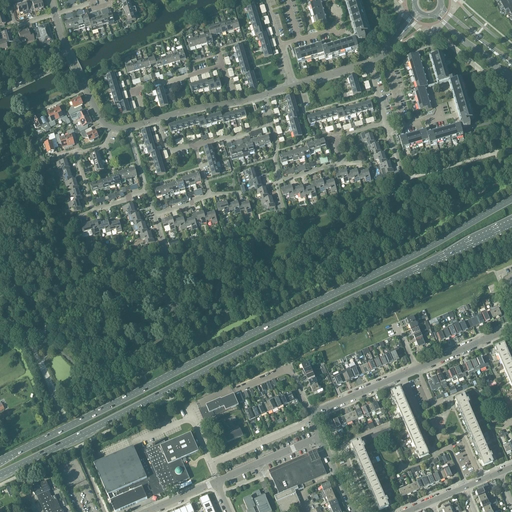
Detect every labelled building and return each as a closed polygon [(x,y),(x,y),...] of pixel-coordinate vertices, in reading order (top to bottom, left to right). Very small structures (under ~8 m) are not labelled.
[(30,0),(28,1),(31,10),(31,12),(34,11),(43,9),(41,1),(32,3),(31,0),(30,0)] [(346,0),(357,36),(356,36),(354,38),(355,40),(323,49),(321,45),(295,52),(298,63),(324,56),(325,60),(358,50),(358,49),(364,47),(362,42),(371,39),(369,33),(371,32),(361,0),(346,0)] [(312,0),(313,3),(310,3),(316,23),(321,22),(322,25),(326,24),(320,1),(323,0),(322,0),(312,0)] [(511,0),(496,0),(505,15),(508,14),(511,21),(511,0)] [(28,11),(31,10),(28,1),(25,2),(25,3),(17,6),(19,14),(23,12),(24,15),(29,13),(28,11)] [(131,3),(123,5),(125,11),(133,8),(131,3)] [(247,8),(249,14),(257,12),(255,6),(247,8)] [(126,16),(134,14),(137,13),(135,8),(133,8),(125,11),(126,16)] [(250,20),(258,17),(257,12),(249,14),(250,20)] [(108,24),(114,22),(112,14),(106,16),(108,24)] [(128,22),(126,23),(126,25),(130,24),(129,22),(132,21),(136,20),(134,14),(126,16),(128,22)] [(91,27),(90,24),(89,21),(88,16),(82,18),(85,28),(91,27)] [(73,17),(74,20),(71,21),(73,29),(74,32),(79,30),(76,20),(76,17),(73,17)] [(258,17),(250,20),(252,25),(260,23),(258,17)] [(76,20),(79,30),(85,28),(82,18),(76,20)] [(103,26),(100,18),(95,19),(98,30),(104,29),(103,26)] [(95,19),(89,21),(90,24),(91,27),(92,32),(98,30),(95,19)] [(234,31),(231,23),(231,20),(225,22),(228,32),(234,31)] [(67,31),(73,29),(71,21),(65,23),(67,31)] [(234,31),(240,29),(237,21),(231,23),(234,31)] [(228,32),(225,22),(219,23),(223,34),(228,32)] [(223,34),(219,23),(214,25),(217,36),(223,34)] [(260,23),(252,25),(254,31),(262,29),(260,23)] [(36,39),(41,38),(43,44),(52,41),(48,25),(38,28),(33,29),(36,39)] [(208,27),(209,31),(211,37),(212,37),(217,36),(214,25),(208,27)] [(263,34),(262,29),(254,31),(255,37),(258,36),(263,34)] [(0,30),(0,49),(7,47),(6,44),(13,42),(9,31),(1,33),(0,30)] [(28,30),(18,33),(21,41),(28,39),(28,42),(34,40),(32,33),(29,34),(28,30)] [(209,31),(204,33),(207,44),(207,45),(211,44),(211,43),(213,42),(212,37),(211,37),(209,31)] [(198,35),(201,46),(207,44),(204,33),(198,35)] [(260,41),(268,39),(266,33),(263,34),(258,36),(260,41)] [(201,46),(198,35),(193,36),(196,47),(201,46)] [(193,36),(187,38),(190,49),(196,47),(193,36)] [(234,47),(236,53),(244,51),(242,45),(234,47)] [(180,62),(186,60),(184,52),(183,49),(177,51),(180,62)] [(271,50),(263,53),(265,59),(273,56),(271,50)] [(171,53),(174,64),(180,62),(177,51),(171,53)] [(238,59),(246,56),(244,51),(236,53),(238,59)] [(166,57),(169,65),(174,64),(171,53),(166,54),(166,57)] [(400,139),(401,143),(403,150),(429,142),(430,146),(463,137),(463,135),(471,133),(469,127),(470,127),(468,121),(475,119),(464,79),(455,82),(454,78),(449,80),(442,54),(431,57),(439,83),(449,80),(461,119),(462,119),(463,125),(427,135),(426,131),(400,139)] [(418,54),(415,55),(408,57),(418,89),(415,90),(421,110),(425,109),(426,111),(431,110),(424,88),(427,87),(418,54)] [(154,58),(157,66),(156,66),(157,69),(163,67),(161,59),(160,56),(154,58)] [(239,65),(247,62),(246,56),(238,59),(239,65)] [(149,69),(148,68),(151,67),(148,59),(148,57),(142,58),(145,69),(145,70),(149,69)] [(161,59),(163,67),(169,65),(166,57),(161,59)] [(145,69),(142,58),(136,60),(140,71),(145,69)] [(151,67),(156,66),(157,66),(154,58),(148,59),(151,67)] [(131,62),(134,72),(140,71),(136,60),(131,62)] [(128,74),(134,72),(131,62),(125,64),(128,74)] [(247,62),(239,65),(241,70),(249,68),(247,62)] [(251,73),(249,68),(241,70),(243,76),(246,75),(251,73)] [(247,81),(255,78),(254,72),(251,73),(246,75),(247,81)] [(108,82),(116,80),(114,74),(106,76),(108,82)] [(348,78),(350,84),(358,82),(356,76),(348,78)] [(255,78),(247,81),(249,86),(257,84),(255,78)] [(208,83),(207,80),(201,82),(204,90),(209,88),(208,83)] [(216,90),(222,88),(219,80),(213,82),(216,90)] [(196,84),(198,92),(204,90),(201,82),(196,84)] [(352,90),(360,88),(358,82),(350,84),(352,90)] [(192,93),(198,92),(196,84),(190,85),(192,93)] [(259,90),(257,84),(249,86),(251,92),(259,90)] [(155,91),(157,97),(165,94),(163,88),(155,91)] [(352,90),(353,96),(361,94),(360,88),(352,90)] [(165,94),(157,97),(159,102),(167,100),(165,94)] [(285,98),(287,104),(295,101),(293,96),(285,98)] [(123,103),(123,102),(121,97),(113,99),(115,105),(120,104),(123,103)] [(69,111),(68,112),(70,115),(82,110),(81,107),(82,106),(81,105),(83,104),(82,103),(83,103),(81,99),(80,99),(80,98),(75,100),(74,99),(71,101),(72,102),(71,102),(73,106),(72,107),(71,108),(70,109),(70,110),(69,111)] [(159,102),(161,108),(169,106),(167,100),(159,102)] [(120,104),(121,109),(129,107),(128,101),(123,102),(123,103),(120,104)] [(365,103),(367,111),(373,110),(371,102),(365,103)] [(129,107),(121,109),(123,115),(131,113),(129,107)] [(53,110),(58,120),(60,119),(63,122),(68,119),(64,112),(62,114),(59,108),(57,109),(57,108),(53,110)] [(332,119),(338,117),(337,112),(336,109),(330,110),(332,119)] [(55,121),(58,120),(53,110),(49,112),(50,112),(48,113),(50,119),(48,120),(51,127),(55,125),(55,121)] [(241,119),(247,118),(244,110),(238,111),(241,119)] [(324,112),(327,120),(332,119),(330,110),(324,112)] [(342,110),(337,112),(338,117),(339,120),(345,118),(342,110)] [(241,119),(238,111),(233,113),(235,121),(241,119)] [(78,119),(80,122),(90,117),(88,114),(87,114),(86,112),(81,115),(79,112),(71,116),(72,121),(78,119)] [(327,120),(324,112),(319,114),(321,122),(327,120)] [(223,121),(222,116),(221,113),(215,115),(217,123),(223,121)] [(235,121),(233,113),(227,115),(230,123),(235,121)] [(209,117),(212,125),(217,123),(215,115),(209,117)] [(224,124),(230,123),(227,115),(222,116),(223,121),(224,124)] [(313,115),(307,117),(309,125),(315,123),(313,115)] [(33,120),(35,124),(35,125),(34,126),(36,129),(37,128),(37,129),(41,127),(43,129),(44,130),(45,130),(46,131),(47,130),(50,129),(45,118),(42,119),(41,118),(40,119),(39,117),(38,118),(38,117),(33,119),(34,120),(33,120)] [(91,122),(92,121),(90,117),(80,122),(81,126),(78,128),(80,132),(87,129),(86,126),(92,123),(91,122)] [(194,127),(199,125),(200,125),(198,120),(197,117),(191,119),(194,127)] [(212,125),(209,117),(204,118),(206,126),(212,125)] [(198,120),(200,125),(199,125),(200,128),(206,126),(204,118),(198,120)] [(194,127),(191,119),(186,121),(188,129),(194,127)] [(180,122),(183,130),(188,129),(186,121),(180,122)] [(177,132),(175,124),(169,126),(171,134),(177,132)] [(92,132),(91,129),(81,133),(83,138),(84,138),(86,138),(87,138),(88,138),(90,142),(90,141),(91,142),(94,141),(94,140),(98,138),(98,137),(99,136),(97,132),(96,132),(96,131),(94,132),(94,131),(92,132)] [(141,131),(143,137),(151,135),(149,129),(141,131)] [(293,133),(294,139),(302,136),(301,130),(293,133)] [(69,136),(66,137),(69,148),(73,147),(73,146),(74,145),(73,139),(76,138),(74,132),(73,131),(69,132),(69,136)] [(368,132),(361,135),(363,143),(367,141),(368,146),(368,147),(376,144),(374,138),(373,138),(372,134),(369,135),(368,132)] [(44,145),(45,148),(46,148),(48,153),(54,151),(54,150),(55,149),(55,148),(58,147),(54,134),(52,135),(51,135),(50,136),(50,138),(49,139),(49,140),(49,142),(49,143),(45,144),(45,145),(44,145)] [(69,148),(66,137),(60,139),(59,135),(56,136),(58,143),(61,143),(63,149),(65,148),(65,149),(69,148)] [(145,143),(153,141),(151,135),(143,137),(145,143)] [(262,138),(265,146),(271,144),(268,136),(262,138)] [(265,146),(262,138),(257,139),(259,147),(265,146)] [(318,142),(320,150),(321,152),(327,150),(326,148),(325,143),(324,140),(323,138),(320,139),(320,141),(318,142)] [(259,147),(257,139),(251,141),(252,144),(254,149),(259,147)] [(153,141),(145,143),(146,149),(154,146),(153,141)] [(308,148),(309,153),(315,151),(313,143),(307,145),(307,148),(308,148)] [(252,144),(246,146),(249,154),(255,152),(254,149),(252,144)] [(376,144),(368,147),(368,146),(367,147),(369,152),(373,151),(374,156),(382,153),(380,147),(379,147),(378,144),(376,144)] [(156,152),(154,146),(146,149),(148,155),(151,154),(151,153),(156,152)] [(204,148),(205,154),(213,152),(211,146),(204,148)] [(238,159),(237,157),(235,149),(234,146),(232,147),(232,146),(231,146),(232,150),(229,151),(232,161),(238,159)] [(241,147),(243,155),(244,158),(249,156),(249,154),(246,146),(241,147)] [(296,151),(299,161),(300,162),(305,160),(304,157),(302,149),(302,148),(298,149),(299,150),(296,151)] [(302,149),(304,157),(310,156),(309,153),(308,148),(307,148),(302,149)] [(291,153),(293,161),(294,162),(299,161),(296,151),(296,150),(293,151),(293,152),(291,153)] [(101,159),(100,155),(105,153),(104,151),(99,153),(90,155),(91,158),(90,158),(91,162),(101,159)] [(153,159),(161,157),(159,151),(156,152),(151,153),(151,154),(153,159)] [(388,163),(386,156),(385,157),(384,153),(382,153),(374,156),(373,156),(375,161),(379,160),(380,165),(388,163)] [(285,154),(279,156),(282,164),(288,162),(285,154)] [(161,157),(153,159),(154,165),(162,162),(161,157)] [(107,161),(104,162),(104,161),(102,162),(101,159),(91,162),(91,164),(93,164),(94,164),(95,167),(103,164),(105,164),(107,163),(107,161)] [(62,167),(63,172),(70,170),(71,170),(69,164),(68,164),(67,160),(56,163),(58,168),(62,167)] [(390,162),(388,163),(380,165),(379,165),(381,170),(385,169),(386,174),(390,173),(394,172),(392,165),(391,166),(390,162)] [(210,171),(218,169),(217,163),(209,165),(210,171)] [(103,164),(95,167),(96,173),(104,170),(103,164)] [(164,168),(156,170),(158,176),(166,174),(164,168)] [(125,171),(123,172),(126,180),(126,181),(132,180),(131,178),(129,170),(129,169),(128,169),(125,170),(125,171)] [(137,177),(135,169),(129,170),(131,178),(137,177)] [(210,171),(212,177),(220,174),(218,169),(210,171)] [(249,176),(250,181),(258,179),(256,173),(255,173),(254,169),(243,172),(245,177),(249,176)] [(65,177),(66,182),(74,180),(72,174),(71,174),(70,170),(63,172),(59,173),(61,178),(65,177)] [(349,180),(354,179),(355,183),(360,181),(360,180),(357,172),(358,172),(357,170),(353,172),(353,170),(347,172),(346,172),(349,180)] [(358,172),(357,172),(360,180),(365,178),(366,182),(371,181),(370,176),(368,172),(368,170),(364,171),(364,170),(358,172)] [(347,172),(346,171),(342,172),(342,171),(335,172),(338,180),(343,179),(344,183),(349,181),(349,180),(346,172),(347,172)] [(117,174),(118,176),(120,182),(126,180),(123,172),(117,174)] [(195,183),(193,175),(193,174),(192,174),(190,175),(189,175),(190,176),(187,177),(190,187),(196,185),(195,183)] [(199,174),(193,175),(195,183),(201,182),(199,174)] [(121,184),(120,182),(118,176),(113,178),(115,186),(121,184)] [(187,177),(187,176),(184,176),(184,177),(184,178),(182,179),(182,180),(182,182),(183,181),(184,187),(185,188),(190,187),(187,177)] [(70,186),(72,191),(72,192),(79,190),(80,189),(78,183),(77,183),(76,179),(74,180),(66,182),(65,183),(66,188),(70,186)] [(256,191),(264,188),(262,182),(261,182),(260,179),(258,179),(250,181),(249,182),(251,187),(255,185),(256,191)] [(107,180),(102,181),(104,189),(107,188),(108,190),(110,190),(110,188),(107,180)] [(183,181),(182,182),(182,180),(179,181),(179,183),(177,183),(180,193),(186,191),(185,188),(184,187),(183,181)] [(323,182),(325,190),(326,190),(331,189),(332,193),(337,191),(334,180),(330,182),(330,180),(323,182)] [(323,182),(323,181),(319,182),(319,181),(312,182),(313,186),(314,190),(315,190),(320,189),(321,193),(326,191),(326,190),(325,190),(323,182)] [(180,193),(177,183),(177,182),(173,183),(173,184),(171,185),(174,194),(180,193)] [(98,191),(96,183),(90,185),(92,193),(96,192),(96,194),(99,193),(98,191)] [(169,196),(174,194),(171,185),(171,183),(167,184),(168,186),(166,186),(168,194),(169,196)] [(166,186),(160,188),(162,196),(168,194),(166,186)] [(305,196),(303,188),(303,186),(299,188),(299,186),(292,188),(294,196),(300,195),(301,199),(306,197),(305,196)] [(313,186),(310,188),(309,186),(303,188),(305,196),(310,194),(312,198),(317,197),(315,190),(314,190),(313,186)] [(292,188),(292,187),(288,188),(288,187),(281,188),(283,196),(289,195),(290,199),(295,197),(294,196),(292,188)] [(162,196),(160,188),(154,190),(157,198),(162,196)] [(260,195),(262,200),(270,198),(270,197),(268,191),(267,191),(266,188),(264,188),(256,191),(255,191),(256,196),(260,195)] [(73,196),(75,201),(75,202),(79,200),(79,201),(83,199),(81,193),(80,193),(79,190),(72,192),(72,191),(68,193),(69,198),(73,196)] [(262,200),(261,200),(262,205),(266,204),(268,209),(276,207),(274,200),(272,201),(271,197),(270,197),(270,198),(262,200)] [(75,202),(75,201),(68,204),(69,209),(73,207),(75,213),(83,210),(81,204),(80,204),(79,201),(79,200),(75,202)] [(227,204),(227,202),(223,203),(223,202),(216,204),(218,212),(224,210),(225,214),(230,213),(230,212),(227,204)] [(240,212),(238,204),(238,202),(234,203),(234,202),(227,204),(230,212),(235,210),(236,214),(241,213),(241,212),(240,212)] [(245,202),(238,204),(240,212),(241,212),(246,210),(247,214),(252,213),(249,202),(245,203),(245,202)] [(128,211),(129,217),(137,214),(135,208),(134,208),(133,205),(122,208),(124,213),(128,211)] [(207,223),(206,222),(204,214),(204,212),(200,213),(199,212),(193,214),(194,218),(195,222),(200,220),(202,224),(207,223)] [(210,212),(204,214),(206,222),(211,220),(213,224),(218,223),(214,212),(211,213),(210,212)] [(139,214),(137,214),(129,217),(128,217),(130,222),(134,221),(135,226),(143,224),(141,217),(140,217),(139,214)] [(173,220),(172,218),(169,219),(168,218),(162,220),(164,228),(169,226),(171,230),(176,229),(175,228),(173,220)] [(186,229),(186,228),(184,220),(183,218),(180,219),(179,218),(173,220),(175,228),(180,226),(181,230),(186,229)] [(195,222),(194,218),(191,219),(190,218),(184,220),(186,228),(191,226),(192,230),(197,229),(195,222)] [(95,235),(95,234),(95,233),(100,232),(100,231),(98,223),(97,221),(93,223),(93,221),(86,223),(87,224),(81,226),(83,233),(91,230),(92,235),(93,235),(94,236),(95,235)] [(100,231),(105,229),(106,233),(111,232),(111,231),(108,223),(109,223),(108,221),(104,222),(104,221),(98,223),(100,231)] [(115,221),(109,223),(108,223),(111,231),(116,229),(117,233),(122,232),(119,221),(115,222),(115,221)] [(140,230),(141,235),(149,233),(147,226),(146,227),(145,223),(143,224),(135,226),(134,226),(136,231),(140,230)] [(141,235),(140,235),(141,240),(145,239),(147,244),(155,242),(153,236),(152,236),(151,232),(149,233),(141,235)] [(497,306),(492,309),(493,311),(496,318),(502,316),(501,313),(504,312),(501,305),(497,306)] [(487,313),(490,320),(496,318),(493,311),(492,309),(492,308),(489,309),(490,312),(487,313)] [(482,316),(485,323),(490,320),(487,313),(486,311),(481,313),(482,316)] [(476,318),(479,325),(485,323),(482,316),(481,313),(478,314),(479,317),(476,318)] [(471,321),(474,328),(479,325),(476,318),(475,315),(474,314),(472,315),(473,316),(474,319),(471,321)] [(406,320),(405,321),(407,324),(408,323),(409,325),(416,323),(418,321),(416,316),(413,317),(407,319),(406,320)] [(471,321),(470,319),(468,320),(468,322),(465,323),(468,330),(474,328),(471,321)] [(464,320),(461,321),(458,323),(462,332),(468,330),(465,323),(464,320)] [(457,322),(453,324),(453,325),(454,328),(457,335),(462,332),(459,325),(458,323),(458,322),(457,322)] [(411,331),(421,327),(420,324),(417,326),(416,323),(409,325),(411,331)] [(453,325),(447,327),(448,330),(451,337),(457,335),(454,328),(453,325)] [(411,331),(411,332),(412,334),(413,334),(414,337),(423,333),(421,327),(411,331)] [(447,327),(441,330),(442,331),(446,340),(451,337),(448,330),(447,327)] [(437,332),(434,333),(437,340),(439,339),(440,342),(446,340),(442,331),(440,331),(440,333),(438,335),(437,332)] [(416,342),(423,339),(425,338),(423,333),(414,337),(416,342)] [(425,338),(423,339),(416,342),(419,348),(427,344),(425,338)] [(511,364),(507,352),(508,352),(505,344),(500,346),(500,345),(499,346),(500,346),(490,350),(493,355),(496,354),(497,357),(498,356),(503,367),(507,374),(511,387),(511,364)] [(398,348),(397,349),(390,352),(393,362),(399,359),(398,357),(401,356),(398,348)] [(384,355),(385,357),(388,364),(393,362),(390,352),(384,355)] [(374,362),(377,369),(382,367),(379,360),(378,357),(376,358),(377,361),(374,362)] [(379,360),(382,367),(383,368),(387,366),(386,365),(388,364),(385,357),(379,360)] [(482,358),(476,361),(479,367),(480,370),(489,366),(486,360),(483,361),(482,358)] [(374,362),(373,359),(367,362),(371,371),(377,369),(374,362)] [(367,361),(361,363),(362,364),(366,374),(369,372),(371,371),(367,362),(367,361)] [(480,370),(479,367),(476,361),(471,363),(475,372),(480,370)] [(310,368),(308,362),(301,365),(304,370),(310,368)] [(471,363),(465,365),(468,372),(470,377),(472,376),(471,374),(475,372),(471,363)] [(357,369),(360,376),(366,374),(362,364),(359,365),(360,368),(357,369)] [(465,365),(459,368),(463,377),(466,376),(465,373),(468,372),(465,365)] [(356,366),(350,368),(354,379),(360,376),(357,369),(356,366)] [(304,370),(302,371),(304,375),(305,374),(306,376),(313,373),(311,369),(310,368),(304,370)] [(344,371),(346,374),(349,381),(354,379),(350,368),(344,371)] [(463,377),(459,368),(454,370),(458,380),(464,378),(463,377)] [(458,380),(454,370),(448,373),(451,379),(452,382),(458,380)] [(339,374),(340,376),(343,383),(349,381),(346,374),(344,371),(339,373),(339,374)] [(315,372),(313,373),(306,376),(308,382),(315,379),(318,378),(315,372)] [(343,383),(340,376),(339,374),(334,376),(332,373),(329,374),(334,384),(336,383),(337,386),(343,383)] [(446,382),(451,379),(448,373),(443,375),(446,382)] [(446,382),(443,375),(437,377),(440,384),(441,387),(447,384),(446,382)] [(432,381),(428,382),(432,391),(441,387),(441,386),(440,384),(437,377),(431,380),(432,381)] [(315,379),(308,382),(311,387),(317,384),(315,379)] [(317,384),(311,387),(313,393),(320,390),(321,389),(320,386),(319,387),(317,384)] [(388,394),(387,395),(389,400),(392,398),(392,399),(393,401),(394,405),(397,404),(398,409),(396,410),(398,414),(400,418),(402,417),(404,422),(406,426),(408,430),(409,434),(411,439),(413,443),(415,447),(417,451),(415,452),(416,454),(416,455),(413,456),(416,461),(418,460),(420,459),(428,456),(429,455),(430,455),(428,450),(427,447),(425,448),(423,444),(421,439),(420,435),(418,431),(416,427),(414,422),(412,418),(410,414),(409,409),(407,405),(405,401),(403,397),(405,396),(404,394),(402,388),(401,388),(400,389),(399,389),(394,392),(392,392),(392,393),(391,393),(390,393),(388,394)] [(289,404),(294,401),(295,405),(298,403),(295,395),(292,396),(291,393),(287,395),(286,392),(284,393),(285,396),(289,404)] [(204,420),(211,417),(212,416),(213,416),(214,416),(214,415),(216,414),(216,416),(239,406),(234,394),(221,400),(221,399),(207,405),(206,405),(207,406),(199,410),(204,420)] [(468,401),(471,400),(469,394),(454,401),(458,408),(459,407),(481,459),(480,460),(483,467),(497,461),(496,458),(495,456),(492,457),(491,455),(490,455),(484,443),(468,404),(469,403),(468,401)] [(289,404),(285,396),(282,397),(281,395),(278,396),(279,398),(283,406),(289,404)] [(273,398),(274,400),(277,409),(283,406),(279,398),(276,400),(275,397),(273,398)] [(277,409),(274,400),(273,398),(267,401),(268,403),(272,411),(277,409)] [(272,411),(268,403),(265,404),(264,402),(262,403),(263,405),(266,414),(272,411)] [(375,412),(376,414),(382,412),(381,412),(385,410),(382,403),(378,404),(378,403),(372,405),(375,412)] [(257,408),(261,416),(266,414),(263,405),(259,407),(258,404),(256,405),(257,408)] [(375,412),(372,405),(366,408),(369,414),(375,412)] [(253,407),(251,408),(255,418),(261,416),(257,408),(254,409),(253,407)] [(247,409),(245,410),(247,414),(248,418),(250,421),(255,418),(251,408),(247,409)] [(369,414),(366,408),(361,410),(364,417),(369,414)] [(364,417),(361,410),(355,412),(358,419),(364,417)] [(350,415),(352,421),(358,419),(355,412),(350,415)] [(352,421),(350,415),(344,417),(347,424),(352,421)] [(221,423),(218,424),(219,426),(223,434),(224,437),(227,443),(230,442),(243,436),(239,426),(237,423),(235,417),(231,419),(225,422),(225,421),(221,423)] [(338,420),(341,426),(347,424),(344,417),(338,420)] [(342,429),(341,426),(338,420),(333,422),(336,429),(337,431),(342,429)] [(337,431),(336,429),(333,422),(327,425),(331,434),(337,431)] [(151,462),(164,456),(168,465),(181,459),(184,461),(186,458),(186,457),(199,452),(198,449),(199,449),(198,447),(197,447),(191,433),(173,441),(173,440),(165,443),(164,439),(154,443),(155,445),(153,446),(153,448),(146,451),(147,453),(151,462)] [(378,511),(392,506),(393,505),(391,500),(388,501),(387,499),(385,500),(363,449),(364,448),(363,446),(366,444),(364,439),(350,445),(353,453),(354,452),(377,503),(375,504),(378,511)] [(511,450),(509,444),(503,446),(506,453),(511,450)] [(163,491),(151,462),(147,453),(137,457),(133,447),(94,464),(108,496),(109,500),(108,500),(109,502),(110,502),(114,511),(117,511),(147,499),(145,494),(147,493),(148,495),(149,494),(150,494),(149,492),(152,491),(154,496),(164,492),(163,491)] [(321,460),(318,453),(314,455),(270,474),(272,478),(278,493),(279,495),(275,497),(281,511),(287,511),(301,506),(295,492),(298,490),(299,491),(304,489),(304,488),(302,485),(312,481),(327,475),(321,461),(321,460)] [(165,490),(182,482),(183,482),(184,482),(190,479),(183,463),(184,461),(181,459),(168,465),(164,456),(151,462),(163,491),(165,490)] [(447,478),(452,476),(448,466),(442,469),(447,478)] [(437,471),(438,474),(441,481),(447,478),(442,469),(437,471)] [(435,483),(432,476),(431,473),(426,476),(430,485),(435,483)] [(438,474),(432,476),(435,483),(441,481),(438,474)] [(424,477),(420,478),(421,481),(424,488),(425,489),(428,488),(428,486),(430,485),(426,476),(426,475),(423,476),(424,477)] [(419,482),(416,484),(419,490),(424,488),(420,478),(417,479),(419,482)] [(63,511),(61,508),(60,509),(57,501),(55,496),(52,497),(49,491),(50,490),(46,481),(32,487),(36,496),(37,496),(43,511),(63,511)] [(322,493),(324,492),(331,489),(329,483),(321,486),(323,490),(321,491),(322,493)] [(413,493),(419,490),(416,484),(410,486),(413,493)] [(479,491),(476,492),(478,498),(485,495),(489,493),(486,487),(485,488),(484,485),(477,488),(479,491)] [(407,495),(405,488),(404,486),(398,489),(402,497),(407,495)] [(410,486),(405,488),(407,495),(413,493),(410,486)] [(322,493),(321,493),(323,499),(324,498),(333,494),(334,493),(333,491),(332,491),(331,489),(324,492),(322,493)] [(247,511),(246,511),(271,511),(264,495),(262,496),(259,490),(253,493),(254,497),(251,498),(251,497),(243,500),(248,511),(247,511)] [(324,498),(326,504),(336,500),(333,494),(324,498)] [(487,500),(485,495),(478,498),(481,503),(487,500)] [(207,496),(200,499),(203,505),(210,502),(207,496)] [(338,505),(336,500),(326,504),(327,507),(330,506),(331,509),(338,505)] [(490,506),(487,500),(481,503),(483,509),(490,506)] [(203,505),(205,511),(213,508),(210,502),(203,505)]
